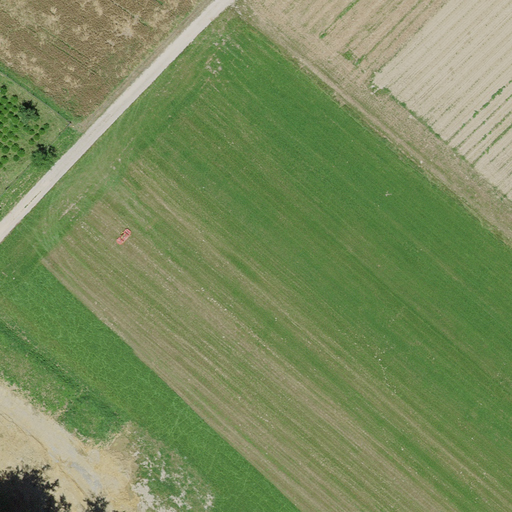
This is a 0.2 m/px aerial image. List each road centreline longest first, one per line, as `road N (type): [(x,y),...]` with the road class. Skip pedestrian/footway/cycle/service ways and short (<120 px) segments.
road 1 (track): [(511,234),(231,0)]
road 2 (track): [(0,238),(231,0)]
